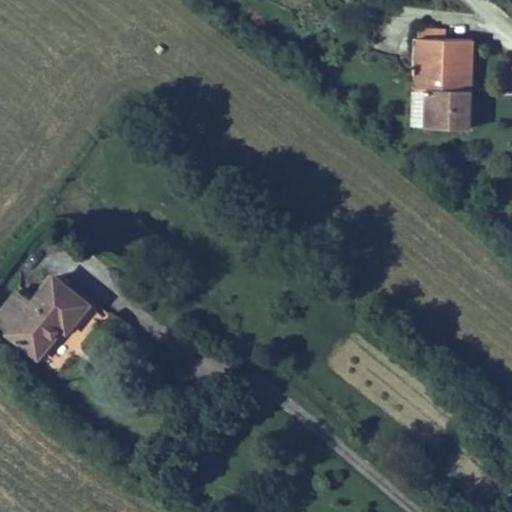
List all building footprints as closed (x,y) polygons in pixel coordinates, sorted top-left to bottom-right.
[(419,52),(418,64),(442,64),(442,53),(419,52)] [(407,116),(406,153),(469,155),(470,139),(470,117),(458,116),(459,65),(442,64),(418,64),(417,117),(407,116)] [(472,65),(459,65),(458,116),(470,117),(472,65)] [(136,220),(129,233),(149,244),(156,230),(136,220)] [(14,291),(0,309),(0,334),(38,363),(58,335),(65,340),(92,305),(50,273),(29,302),(14,291)]
